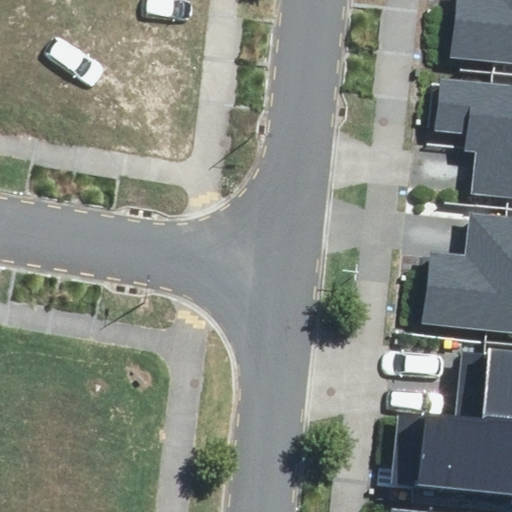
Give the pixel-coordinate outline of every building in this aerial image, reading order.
[(511,0),(424,0),(423,50),(511,52),(511,0)] [(511,88),(469,88),(466,193),(511,195),(511,88)] [(511,195),(466,193),(464,240),(411,238),(408,316),(511,319),(511,195)] [(511,350),(464,346),(457,417),(511,422),(511,350)] [(398,410),(392,481),(511,492),(511,422),(457,417),(398,410)]
